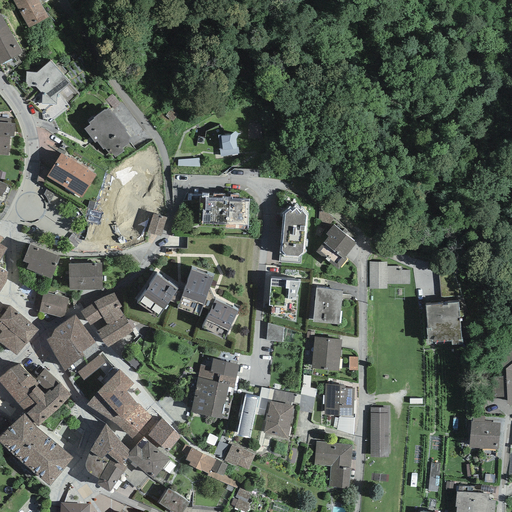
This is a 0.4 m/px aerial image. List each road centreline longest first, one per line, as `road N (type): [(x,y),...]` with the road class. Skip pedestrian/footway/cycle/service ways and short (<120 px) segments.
road 1 (residential): [(356,511),(361,233)]
road 2 (residential): [(75,14),(159,142),(170,218)]
road 3 (residential): [(170,218),(139,270),(42,322)]
road 4 (residential): [(0,77),(32,141),(27,206),(12,228)]
road 5 (residential): [(37,337),(79,404),(82,437),(72,471)]
